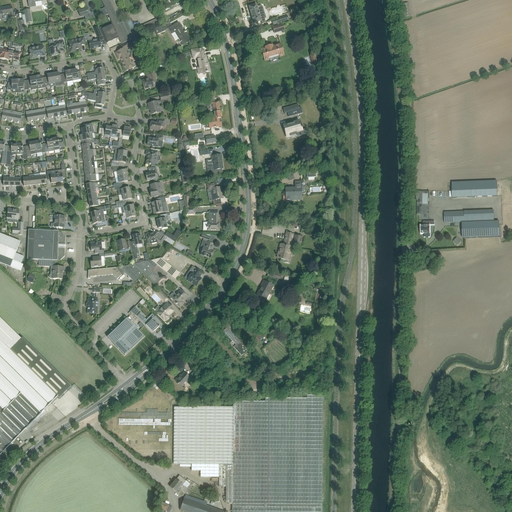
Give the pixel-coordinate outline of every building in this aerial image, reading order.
[(101,0),(112,23),(116,33),(119,38),(122,44),(132,40),(136,38),(138,37),(130,19),(126,21),(126,20),(119,23),(108,0),(101,0)] [(262,24),(265,23),(265,20),(265,19),(266,18),(264,11),(262,12),(262,11),(263,9),(263,7),(261,6),(257,7),(257,5),(249,7),(254,23),(261,21),(262,24)] [(0,20),(3,20),(3,19),(4,19),(4,20),(5,21),(6,21),(7,20),(8,19),(8,18),(9,18),(10,19),(15,18),(14,13),(13,13),(11,6),(0,8),(0,20)] [(92,13),(89,7),(86,8),(79,12),(81,17),(92,13)] [(287,17),(280,19),(272,21),(273,25),(277,24),(279,23),(288,20),(287,17)] [(25,29),(24,23),(24,21),(19,22),(20,30),(21,30),(21,33),(19,32),(18,38),(13,37),(12,41),(24,43),(24,41),(25,41),(26,34),(25,30),(25,29)] [(172,26),(168,28),(168,29),(171,35),(172,34),(175,41),(178,39),(180,42),(182,46),(190,41),(185,32),(187,32),(186,30),(184,31),(179,22),(174,25),(172,26)] [(112,23),(100,29),(106,43),(119,38),(116,33),(112,23)] [(282,25),(273,28),(275,33),(284,30),(282,25)] [(165,31),(163,26),(155,29),(157,35),(165,31)] [(101,47),(100,45),(105,44),(98,27),(94,28),(98,38),(99,37),(99,39),(93,40),(92,37),(87,38),(86,34),(83,35),(84,38),(85,42),(89,42),(90,49),(101,47)] [(85,45),(84,40),(84,38),(78,39),(78,40),(69,41),(70,45),(69,45),(70,53),(76,52),(75,50),(77,50),(82,49),(81,46),(85,45)] [(51,56),(57,55),(57,53),(60,52),(60,51),(65,50),(63,42),(49,44),(51,56)] [(118,53),(116,53),(119,59),(120,58),(122,62),(136,56),(136,55),(133,57),(131,54),(130,55),(127,49),(131,47),(128,42),(118,46),(120,51),(117,52),(118,53)] [(265,61),(269,60),(268,57),(279,54),(280,57),(284,55),(280,44),(273,46),(272,45),(265,47),(265,48),(261,50),(265,61)] [(31,54),(30,55),(31,60),(36,59),(36,57),(45,55),(43,47),(40,48),(39,47),(34,48),(35,49),(30,50),(31,54)] [(192,52),(191,52),(192,56),(192,60),(197,59),(200,74),(205,73),(210,72),(209,67),(208,67),(206,56),(204,56),(202,48),(192,50),(192,52)] [(309,65),(316,65),(316,55),(309,55),(309,59),(310,59),(310,61),(307,61),(307,64),(309,64),(309,65)] [(138,60),(136,56),(122,62),(126,71),(135,67),(133,62),(138,60)] [(96,72),(87,74),(88,77),(104,74),(103,68),(102,68),(102,65),(95,66),(95,69),(96,72)] [(77,70),(71,71),(72,79),(73,83),(81,82),(81,79),(82,79),(81,77),(80,72),(77,73),(77,70)] [(63,75),(64,82),(67,82),(67,81),(72,79),(71,71),(65,72),(66,75),(63,75)] [(144,89),(149,88),(154,87),(153,83),(157,82),(154,71),(146,73),(147,77),(148,77),(149,79),(142,81),(144,89)] [(59,73),(53,74),(55,83),(60,82),(60,85),(64,85),(64,82),(63,75),(60,76),(59,73)] [(48,78),(45,78),(46,85),(47,87),(49,87),(55,86),(55,83),(53,74),(47,75),(48,78)] [(104,74),(88,77),(88,81),(97,79),(97,82),(98,86),(105,85),(105,81),(106,80),(104,74)] [(30,78),(30,81),(27,82),(28,89),(31,88),(32,90),(38,89),(36,77),(34,77),(33,76),(32,76),(31,77),(30,78)] [(36,77),(38,89),(45,88),(45,86),(46,85),(45,78),(42,79),(41,76),(36,77)] [(12,81),(12,84),(8,84),(7,91),(16,90),(16,93),(18,93),(18,80),(12,81)] [(18,80),(18,93),(21,93),(21,90),(24,90),(25,90),(28,90),(28,92),(29,92),(28,89),(27,83),(24,83),(24,80),(18,80)] [(89,93),(84,92),(84,95),(84,96),(88,96),(105,100),(106,93),(105,93),(106,90),(99,89),(98,92),(97,95),(89,93)] [(88,96),(84,96),(85,99),(87,100),(96,101),(96,104),(95,107),(102,109),(103,106),(104,106),(105,100),(88,96)] [(212,122),(209,123),(209,128),(222,126),(218,102),(218,101),(215,102),(215,100),(211,101),(211,104),(212,104),(214,116),(214,118),(212,119),(212,121),(212,122)] [(152,114),(157,113),(160,112),(157,101),(153,103),(148,104),(149,108),(150,108),(152,114)] [(79,103),(81,113),(87,112),(86,102),(79,103)] [(68,115),(75,114),(73,104),(67,105),(68,115)] [(59,106),(61,116),(67,115),(65,105),(59,106)] [(298,105),(283,109),(285,114),(287,114),(287,113),(288,117),(302,113),(301,107),(299,108),(298,105)] [(48,118),(54,117),(53,107),(46,108),(48,118)] [(38,110),(40,120),(47,119),(45,109),(38,110)] [(2,120),(8,121),(10,111),(3,110),(2,120)] [(10,111),(8,121),(14,122),(16,112),(10,111)] [(28,122),(34,121),(32,111),(26,112),(28,122)] [(16,112),(14,122),(20,123),(22,113),(16,112)] [(165,121),(163,120),(158,119),(157,123),(151,122),(150,130),(155,131),(160,131),(161,127),(164,127),(165,121)] [(284,127),(283,128),(285,133),(285,132),(286,135),(286,134),(289,134),(289,136),(297,134),(296,132),(302,130),(301,128),(302,128),(301,126),(301,125),(300,122),(296,123),(295,123),(294,123),(293,123),(292,124),(289,125),(288,125),(288,124),(286,124),(287,125),(286,125),(284,126),(284,127)] [(92,133),(91,127),(93,127),(93,124),(84,125),(84,128),(82,129),(81,129),(81,132),(82,132),(83,134),(83,135),(90,133),(90,134),(92,133)] [(111,134),(111,137),(111,138),(115,138),(116,138),(119,138),(120,132),(117,131),(118,129),(118,126),(112,125),(112,127),(111,134)] [(103,128),(102,135),(105,135),(104,136),(111,137),(111,134),(112,127),(106,126),(106,129),(103,128)] [(120,132),(119,138),(122,139),(123,136),(129,137),(131,128),(124,127),(123,132),(120,132)] [(87,140),(87,144),(94,143),(92,133),(90,134),(90,133),(83,135),(83,134),(80,135),(81,141),(87,140)] [(163,142),(162,142),(163,137),(157,136),(156,139),(149,138),(147,145),(162,148),(163,142)] [(58,138),(52,139),(54,148),(54,151),(60,150),(60,151),(65,150),(64,142),(59,143),(58,140),(58,138)] [(47,145),(44,146),(45,152),(46,153),(54,151),(54,148),(52,139),(46,140),(47,144),(47,145)] [(35,142),(37,153),(42,152),(42,153),(45,152),(44,146),(41,146),(40,141),(35,142)] [(30,151),(27,152),(27,158),(31,157),(31,155),(37,154),(36,153),(37,153),(35,142),(29,143),(30,151)] [(7,158),(6,164),(11,165),(11,156),(13,156),(14,155),(17,155),(17,144),(11,144),(11,152),(7,152),(7,157),(7,158)] [(23,144),(17,144),(17,155),(22,155),(22,158),(24,160),(28,160),(27,158),(27,152),(23,152),(23,144)] [(113,146),(112,149),(115,150),(115,155),(117,156),(126,157),(127,152),(125,151),(122,151),(119,150),(119,147),(113,146)] [(158,152),(152,151),(147,150),(146,155),(148,155),(148,158),(147,158),(146,164),(151,165),(152,164),(156,164),(158,152)] [(112,167),(119,167),(119,162),(125,163),(126,157),(115,155),(114,161),(112,161),(111,167),(112,167)] [(221,155),(212,156),(212,160),(206,160),(208,175),(223,173),(222,169),(223,169),(221,155)] [(119,167),(112,167),(113,171),(114,170),(115,178),(126,176),(125,170),(119,171),(119,167)] [(150,173),(146,174),(147,181),(156,179),(156,175),(157,174),(156,168),(152,168),(148,168),(149,172),(150,173)] [(56,171),(57,182),(63,182),(63,178),(66,178),(65,170),(56,171)] [(51,183),(57,182),(56,171),(47,172),(48,178),(51,178),(51,183)] [(115,187),(123,185),(122,182),(128,181),(126,176),(115,178),(116,183),(114,184),(115,187)] [(452,198),(497,196),(497,181),(452,183),(452,198)] [(296,188),(291,188),(286,188),(286,201),(291,201),(291,196),(301,195),(306,192),(306,188),(304,186),(301,186),(301,182),(295,182),(296,188)] [(152,189),(150,190),(150,193),(150,194),(150,196),(151,196),(151,197),(156,196),(161,195),(161,191),(162,191),(161,183),(156,184),(151,185),(152,189)] [(217,183),(207,185),(208,190),(208,191),(211,190),(211,194),(210,195),(211,201),(213,200),(214,200),(221,199),(223,199),(223,198),(222,194),(221,187),(218,188),(217,183)] [(118,196),(122,195),(130,193),(129,187),(124,189),(123,185),(115,187),(115,190),(117,190),(118,196)] [(422,203),(429,203),(429,190),(417,191),(417,205),(418,205),(418,213),(422,213),(422,203)] [(168,197),(165,197),(159,198),(154,199),(154,202),(152,203),(154,214),(159,213),(163,212),(161,203),(166,202),(165,199),(168,198),(168,197)] [(122,214),(126,213),(134,211),(133,205),(123,207),(122,204),(117,205),(117,208),(121,208),(122,214)] [(91,212),(92,218),(101,216),(104,216),(103,210),(105,209),(104,206),(100,207),(101,210),(91,212)] [(7,219),(18,220),(20,210),(16,210),(13,210),(13,209),(8,209),(7,219)] [(51,224),(51,227),(54,227),(59,228),(64,228),(63,228),(63,221),(64,221),(65,216),(60,216),(60,210),(55,210),(55,216),(54,224),(51,224)] [(444,223),(451,223),(462,222),(489,222),(489,221),(494,221),(494,210),(489,210),(464,211),(464,212),(444,212),(444,223)] [(135,216),(134,211),(126,213),(126,215),(121,216),(123,223),(130,222),(130,218),(135,216)] [(218,212),(213,212),(209,212),(209,222),(203,222),(203,231),(219,231),(220,222),(218,222),(218,212)] [(159,222),(159,223),(157,223),(158,229),(162,228),(162,229),(167,228),(166,222),(169,221),(167,214),(158,216),(159,219),(157,220),(157,221),(158,221),(158,222),(159,222)] [(105,221),(104,216),(101,216),(92,218),(94,224),(103,222),(104,227),(108,226),(107,221),(105,221)] [(423,221),(423,225),(420,225),(421,234),(424,234),(424,237),(431,237),(430,225),(435,225),(434,221),(423,221)] [(489,222),(462,222),(462,237),(464,237),(499,236),(499,225),(499,221),(494,221),(489,221),(489,222)] [(12,233),(12,234),(18,234),(18,235),(23,235),(23,231),(23,230),(24,223),(19,222),(18,228),(13,228),(12,231),(12,233)] [(27,259),(39,260),(56,261),(57,261),(57,260),(60,260),(64,256),(65,241),(31,240),(31,230),(28,230),(27,259)] [(31,240),(65,241),(65,237),(61,232),(59,232),(59,231),(53,231),(52,231),(31,230),(31,240)] [(167,232),(165,236),(175,242),(181,232),(177,230),(173,236),(167,232)] [(161,243),(165,236),(159,232),(157,235),(154,233),(152,234),(152,233),(146,234),(148,244),(159,242),(161,243)] [(280,244),(276,258),(283,260),(283,262),(290,264),(292,255),(290,255),(292,247),(291,246),(292,242),(292,243),(301,245),(303,237),(296,235),(296,234),(293,234),(286,232),(283,244),(280,244)] [(0,233),(0,262),(21,271),(23,265),(21,264),(24,257),(16,253),(20,242),(0,233)] [(133,242),(130,242),(131,248),(132,251),(133,260),(137,259),(140,259),(139,255),(139,254),(139,253),(139,252),(139,251),(138,250),(138,249),(137,248),(137,245),(142,244),(140,234),(133,236),(134,240),(132,240),(132,241),(133,242)] [(208,242),(209,241),(211,237),(202,234),(201,238),(203,239),(200,247),(203,248),(201,255),(211,258),(213,251),(211,250),(213,244),(208,242)] [(453,242),(457,246),(462,241),(457,237),(453,242)] [(126,240),(117,241),(119,250),(128,248),(131,248),(130,242),(129,241),(126,242),(126,240)] [(101,241),(90,243),(91,251),(95,251),(95,254),(104,253),(104,249),(102,249),(101,241)] [(92,257),(93,258),(94,258),(94,261),(90,262),(91,267),(102,266),(101,261),(104,261),(104,257),(101,257),(101,256),(92,257)] [(175,279),(180,273),(161,258),(151,260),(175,279)] [(56,261),(39,260),(38,266),(53,267),(52,274),(50,274),(49,275),(49,277),(50,278),(53,279),(62,279),(63,272),(64,272),(64,267),(56,266),(56,261)] [(134,264),(144,274),(147,277),(152,271),(153,271),(156,268),(147,261),(140,263),(134,264)] [(134,283),(144,274),(134,264),(120,267),(134,283)] [(192,274),(188,280),(196,286),(200,280),(199,279),(200,278),(199,277),(202,273),(196,269),(192,266),(189,272),(192,274)] [(116,268),(94,270),(88,270),(88,279),(90,278),(90,277),(113,275),(117,279),(122,275),(116,268)] [(160,278),(153,271),(152,271),(147,277),(154,284),(158,288),(160,286),(160,283),(162,281),(163,280),(164,280),(165,280),(165,281),(166,282),(168,279),(167,278),(166,277),(165,277),(164,277),(163,277),(162,277),(161,278),(160,278)] [(33,283),(35,277),(30,274),(27,280),(33,283)] [(265,300),(273,286),(264,281),(261,286),(261,287),(257,295),(265,300)] [(181,290),(176,295),(174,293),(173,293),(172,294),(170,295),(170,296),(170,297),(176,302),(175,303),(180,307),(183,303),(182,302),(184,299),(184,300),(188,296),(181,290)] [(162,293),(159,296),(165,302),(168,299),(162,293)] [(98,300),(88,299),(88,313),(97,314),(98,300)] [(164,320),(164,319),(165,319),(165,320),(166,320),(167,320),(168,320),(168,319),(169,319),(169,318),(169,317),(169,316),(168,316),(168,315),(169,313),(170,314),(173,311),(167,304),(161,309),(158,306),(154,310),(164,320)] [(135,307),(130,311),(135,316),(140,311),(135,307)] [(141,312),(137,316),(153,332),(159,326),(159,325),(162,322),(156,316),(149,322),(143,316),(143,315),(141,312)] [(0,454),(18,436),(57,396),(59,399),(71,386),(22,338),(21,339),(0,318),(0,454)] [(127,318),(111,334),(113,336),(112,337),(112,340),(113,341),(112,342),(124,355),(144,336),(127,318)] [(223,331),(229,337),(236,345),(233,347),(241,356),(248,350),(230,330),(233,328),(228,324),(226,326),(227,327),(223,331)] [(248,327),(244,331),(249,336),(252,338),(256,334),(253,332),(248,327)] [(308,350),(306,352),(309,357),(312,355),(311,355),(315,352),(312,348),(308,350)] [(189,377),(188,376),(185,373),(179,378),(178,377),(175,381),(181,386),(186,381),(190,384),(194,380),(190,376),(189,377)] [(232,503),(232,511),(321,511),(323,395),(307,395),(307,398),(265,397),(265,401),(233,401),(233,407),(174,407),(174,464),(192,464),(192,471),(200,471),(200,477),(220,477),(219,487),(226,487),(226,500),(229,503),(232,503)] [(186,481),(179,475),(170,487),(182,496),(188,489),(183,485),(186,481)] [(184,498),(180,510),(185,511),(224,511),(213,508),(207,506),(200,504),(185,499),(184,498)] [(169,505),(166,504),(161,502),(159,508),(168,511),(169,511),(171,507),(168,506),(169,505)]
